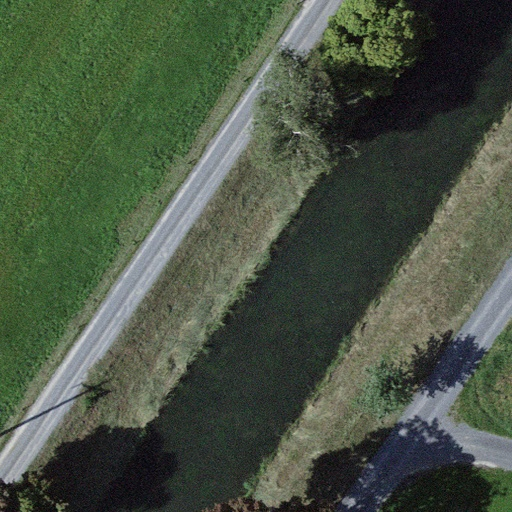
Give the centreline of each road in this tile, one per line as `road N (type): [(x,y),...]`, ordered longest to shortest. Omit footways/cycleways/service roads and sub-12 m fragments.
road 1 (track): [(351,0),(0,503)]
road 2 (track): [(511,289),(362,511)]
